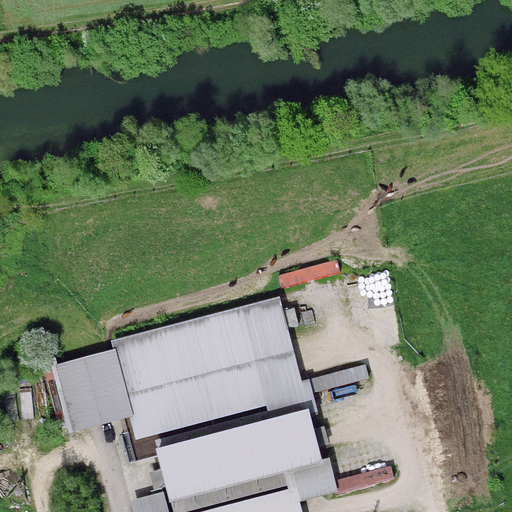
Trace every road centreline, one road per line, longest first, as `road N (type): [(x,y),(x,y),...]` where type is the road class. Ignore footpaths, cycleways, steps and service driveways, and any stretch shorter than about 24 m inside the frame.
road 1 (track): [(433,511),(381,353),(357,341),(306,352)]
road 2 (track): [(214,0),(0,34)]
road 3 (track): [(42,511),(42,469),(53,455),(99,438),(121,511)]
